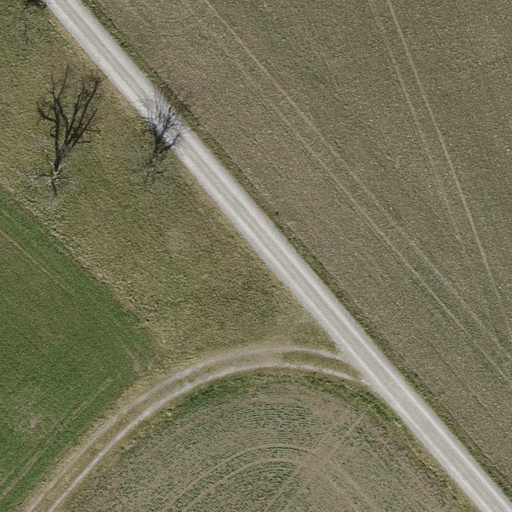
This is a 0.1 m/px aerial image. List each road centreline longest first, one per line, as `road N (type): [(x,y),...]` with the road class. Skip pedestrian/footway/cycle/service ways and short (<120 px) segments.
road 1 (track): [(500,511),(55,0)]
road 2 (track): [(33,511),(81,454),(159,388),(242,358),(382,376)]
